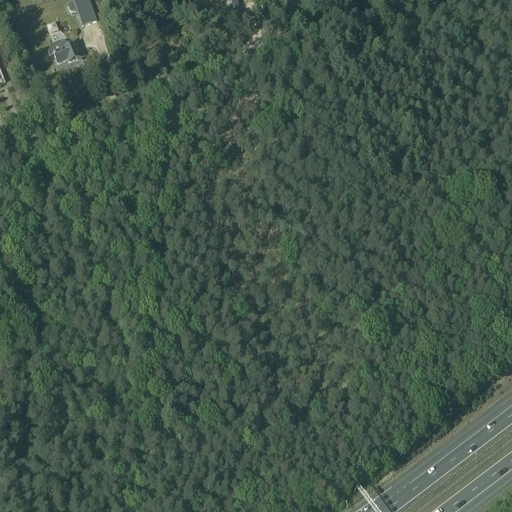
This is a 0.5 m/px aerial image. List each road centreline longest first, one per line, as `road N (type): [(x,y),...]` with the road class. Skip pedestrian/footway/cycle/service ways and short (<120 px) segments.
road 1 (unclassified): [(0,155),(423,0)]
road 2 (motorway): [(511,409),(377,511)]
